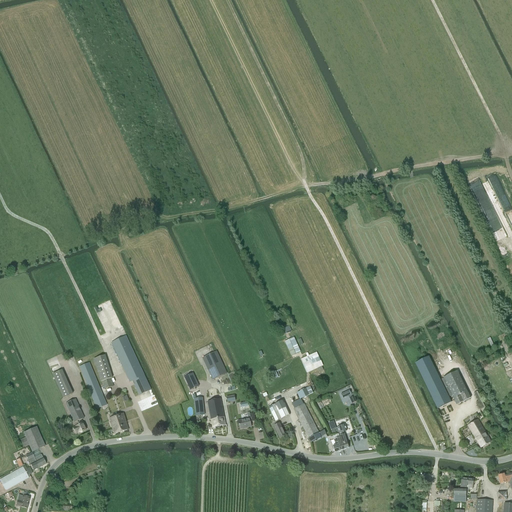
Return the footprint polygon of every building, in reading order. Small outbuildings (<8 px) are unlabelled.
[(289,326),(282,329),(284,334),(291,331),(289,326)] [(139,395),(151,389),(126,336),(111,343),(130,382),(132,381),(139,395)] [(300,352),(294,338),(285,342),(291,356),(300,352)] [(217,351),(203,358),(213,380),(227,373),(217,351)] [(316,352),(300,360),(306,373),(322,366),(316,352)] [(102,381),(105,389),(113,387),(111,378),(112,378),(105,355),(94,358),(101,381),(102,381)] [(429,357),(415,364),(436,409),(450,403),(429,357)] [(80,367),(92,396),(97,409),(107,405),(103,396),(90,363),(80,367)] [(72,394),(62,371),(53,375),(63,398),(72,394)] [(471,398),(464,384),(457,371),(443,378),(457,405),(471,398)] [(191,390),(200,385),(195,373),(186,377),(191,390)] [(477,392),(474,393),(478,401),(476,402),(476,403),(476,404),(476,405),(477,405),(477,406),(477,407),(478,408),(479,408),(479,410),(485,407),(477,392)] [(196,416),(204,415),(203,398),(194,399),(196,416)] [(210,415),(223,413),(220,399),(208,402),(208,403),(209,414),(210,415)] [(75,422),(84,418),(75,400),(66,404),(75,422)] [(281,419),(290,415),(284,401),(275,405),(277,410),(271,413),(275,421),(281,419)] [(311,443),(321,438),(304,404),(294,409),(311,443)] [(223,413),(210,415),(212,428),(226,425),(223,413)] [(112,427),(126,422),(123,414),(110,419),(111,422),(110,422),(112,427)] [(17,418),(10,420),(12,427),(19,425),(17,418)] [(240,429),(251,427),(250,419),(237,421),(238,425),(239,425),(240,429)] [(481,448),(491,442),(477,420),(468,426),(481,448)] [(76,426),(76,427),(73,428),(74,428),(73,428),(76,433),(79,432),(79,433),(86,430),(83,423),(82,421),(78,423),(79,425),(76,426)] [(126,422),(112,427),(114,435),(128,430),(126,422)] [(285,435),(282,428),(279,424),(273,426),(279,438),(285,435)] [(347,443),(343,432),(347,431),(345,425),(337,428),(340,436),(343,444),(342,444),(344,450),(349,448),(347,443)] [(21,427),(14,430),(16,436),(24,433),(21,427)] [(32,452),(44,446),(36,428),(24,433),(26,438),(24,439),(22,440),(20,440),(23,447),(29,445),(32,452)] [(344,450),(342,444),(339,438),(334,439),(335,445),(332,446),(335,453),(344,450)] [(39,468),(34,459),(31,454),(25,456),(27,461),(28,460),(30,465),(33,471),(39,468)] [(34,459),(39,468),(45,465),(41,455),(34,459)] [(25,466),(0,479),(0,480),(6,491),(30,478),(25,466)] [(511,492),(511,473),(504,475),(504,474),(498,476),(500,484),(509,482),(511,492)] [(466,489),(468,479),(462,478),(460,487),(461,487),(461,489),(454,489),(453,502),(466,502),(466,489)] [(506,492),(497,493),(498,501),(506,500),(506,492)] [(27,509),(30,498),(22,496),(21,502),(17,501),(16,506),(20,507),(27,509)] [(491,511),(492,501),(477,500),(475,511),(491,511)]
